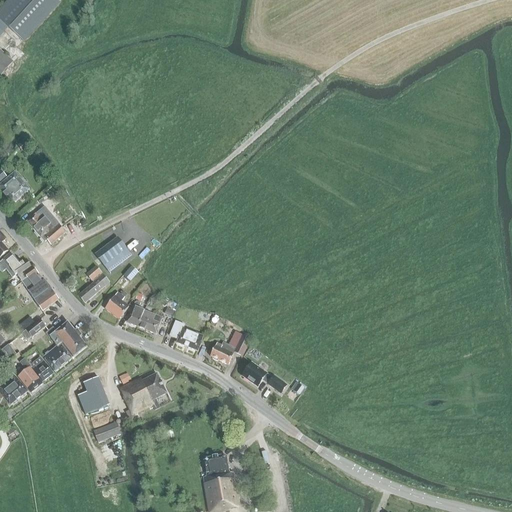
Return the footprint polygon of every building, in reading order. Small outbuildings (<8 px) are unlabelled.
[(59,2),(56,0),(11,0),(0,12),(0,76),(12,63),(0,51),(0,36),(8,28),(22,41),(59,2)] [(22,151),(29,145),(25,140),(17,146),(22,151)] [(29,190),(15,173),(0,186),(0,190),(4,195),(7,198),(12,204),(13,205),(29,190)] [(45,219),(43,216),(40,212),(27,222),(39,237),(52,226),(49,223),(53,220),(49,215),(45,219)] [(52,226),(39,237),(45,243),(47,241),(51,245),(66,233),(59,225),(54,230),(52,226)] [(132,244),(122,233),(117,238),(115,240),(112,237),(107,241),(109,245),(95,256),(108,272),(130,254),(127,249),(132,244)] [(24,275),(32,269),(26,260),(19,265),(10,254),(0,262),(0,272),(1,274),(5,271),(12,279),(16,275),(21,282),(26,279),(24,275)] [(26,279),(21,282),(42,312),(58,300),(52,290),(43,279),(42,280),(38,275),(32,268),(32,269),(24,275),(26,279)] [(109,283),(103,276),(97,268),(87,276),(92,282),(94,284),(78,297),(85,304),(109,283)] [(131,270),(118,284),(124,290),(138,276),(131,270)] [(124,299),(127,295),(123,292),(120,296),(118,294),(105,310),(119,321),(128,308),(122,303),(125,299),(124,299)] [(138,328),(144,312),(138,309),(141,304),(137,302),(134,304),(126,323),(138,328)] [(144,312),(138,328),(155,335),(162,318),(144,312)] [(39,320),(22,334),(27,340),(31,337),(31,338),(46,327),(40,319),(39,320)] [(177,342),(176,344),(197,352),(201,343),(203,337),(184,328),(185,326),(175,322),(169,337),(178,340),(177,342)] [(57,347),(60,345),(62,343),(74,358),(87,347),(80,338),(82,336),(77,330),(75,332),(67,323),(56,332),(53,328),(48,332),(51,336),(50,338),(57,347)] [(242,357),(251,340),(243,336),(236,350),(223,343),(222,346),(217,344),(215,347),(210,357),(213,358),(212,359),(217,362),(218,361),(228,366),(234,353),(242,357)] [(10,344),(3,350),(11,361),(19,356),(10,344)] [(60,345),(57,347),(50,353),(48,352),(45,354),(45,356),(43,358),(55,373),(72,359),(60,345)] [(43,383),(53,375),(39,358),(32,364),(36,368),(33,371),(43,383)] [(242,377),(257,388),(262,381),(267,385),(281,395),(287,386),(273,376),(272,378),(252,364),(242,377)] [(31,394),(42,385),(30,370),(19,379),(31,394)] [(160,383),(156,375),(141,383),(140,380),(119,391),(123,398),(122,399),(128,411),(125,413),(130,423),(136,420),(134,416),(152,407),(154,412),(160,409),(155,400),(166,395),(162,387),(161,383),(160,383)] [(122,385),(127,383),(127,382),(124,376),(118,378),(122,385)] [(0,393),(2,394),(6,403),(9,407),(17,401),(17,402),(20,399),(27,393),(16,378),(1,390),(0,388),(0,393)] [(101,379),(84,385),(88,394),(79,398),(86,417),(112,407),(101,379)] [(299,395),(304,388),(296,383),(291,390),(299,395)] [(98,443),(120,434),(116,423),(93,431),(98,443)] [(9,436),(15,433),(11,425),(5,429),(9,436)] [(226,458),(224,457),(217,458),(217,457),(213,458),(206,459),(204,462),(207,478),(203,478),(208,511),(225,511),(230,511),(229,510),(238,508),(233,474),(229,474),(226,458)]
